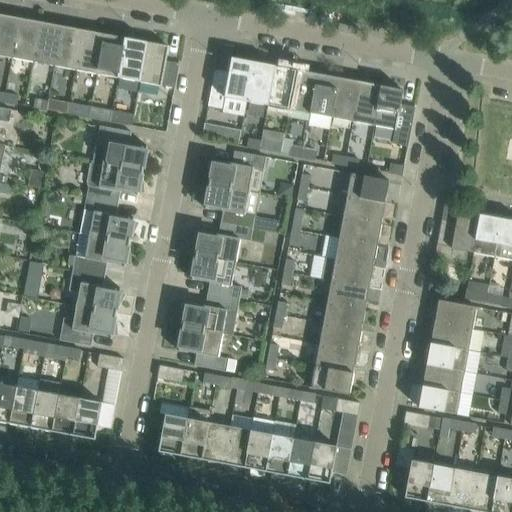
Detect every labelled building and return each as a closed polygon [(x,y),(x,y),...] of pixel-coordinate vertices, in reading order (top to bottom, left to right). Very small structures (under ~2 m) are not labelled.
[(0,15),(0,56),(12,59),(19,19),(0,15)] [(41,23),(19,19),(12,59),(33,63),(41,23)] [(41,23),(33,63),(55,67),(62,27),(41,23)] [(83,31),(62,27),(55,67),(76,71),(83,31)] [(83,31),(76,71),(97,75),(104,35),(83,31)] [(126,39),(104,35),(97,75),(118,78),(126,39)] [(126,39),(118,78),(140,82),(147,43),(126,39)] [(169,47),(147,43),(140,82),(175,89),(179,64),(178,64),(166,62),(169,47)] [(226,98),(246,102),(254,63),(232,59),(229,73),(216,71),(215,71),(208,107),(224,110),(226,98)] [(275,67),(254,63),(246,102),(268,106),(275,67)] [(268,106),(289,110),(296,71),(275,67),(268,106)] [(318,75),(296,71),(289,110),(310,114),(318,75)] [(310,114),(332,118),(339,79),(318,75),(310,114)] [(360,83),(339,79),(332,118),(353,122),(360,83)] [(353,122),(374,126),(381,87),(360,83),(353,122)] [(381,87),(374,126),(395,130),(392,144),(408,147),(416,106),(414,106),(414,108),(401,105),(403,91),(381,87)] [(6,94),(4,103),(17,105),(18,97),(6,94)] [(48,102),(46,111),(68,115),(70,103),(49,99),(48,102)] [(33,108),(46,111),(48,102),(35,100),(33,108)] [(70,103),(68,115),(89,119),(91,107),(70,103)] [(91,107),(89,119),(110,123),(112,111),(91,107)] [(0,121),(9,123),(12,111),(0,108),(0,121)] [(112,111),(110,123),(131,127),(134,115),(112,111)] [(206,123),(203,137),(220,141),(223,127),(206,123)] [(100,127),(93,163),(143,172),(144,166),(151,153),(147,152),(147,147),(146,147),(146,148),(123,144),(125,131),(100,127)] [(248,140),(247,148),(260,151),(261,142),(248,140)] [(261,142),(260,151),(272,153),(274,145),(261,142)] [(291,148),(289,156),(302,158),(304,150),(303,150),(291,148)] [(304,150),(302,158),(315,161),(317,152),(304,150)] [(210,179),(209,185),(249,192),(253,169),(264,171),(266,158),(241,153),(238,165),(215,161),(216,160),(214,160),(213,164),(209,164),(210,179)] [(333,156),(332,164),(345,166),(346,158),(333,156)] [(346,158),(345,166),(357,169),(357,168),(359,160),(346,158)] [(86,198),(112,203),(114,191),(137,195),(137,196),(138,197),(139,192),(143,193),(142,178),(143,172),(93,163),(91,162),(86,185),(89,186),(86,198)] [(388,174),(402,177),(404,167),(390,164),(388,174)] [(31,170),(28,186),(41,189),(44,172),(31,170)] [(385,203),(389,181),(351,174),(347,196),(385,203)] [(300,187),(308,189),(310,176),(302,175),(300,187)] [(0,183),(0,192),(10,194),(12,185),(0,183)] [(245,215),(249,192),(209,185),(208,190),(202,204),(206,204),(205,209),(206,209),(206,208),(230,213),(227,225),(253,230),(255,217),(245,215)] [(290,197),(292,187),(281,185),(279,195),(290,197)] [(300,187),(297,200),(305,202),(308,189),(300,187)] [(381,225),(385,203),(347,196),(343,218),(381,225)] [(80,234),(90,236),(130,243),(131,237),(138,224),(133,223),(134,218),(133,218),(133,219),(109,215),(112,203),(86,198),(80,234)] [(311,212),(296,209),(292,230),(300,231),(307,233),(311,212)] [(452,249),(473,253),(480,215),(458,211),(456,222),(442,220),(435,257),(450,260),(452,249)] [(501,219),(480,215),(473,253),(494,257),(501,219)] [(255,217),(253,229),(276,233),(279,221),(255,217)] [(339,239),(377,246),(381,225),(343,218),(339,239)] [(494,257),(511,260),(511,221),(501,219),(494,257)] [(197,250),(196,256),(236,263),(240,240),(250,242),(253,230),(227,225),(225,236),(202,232),(202,231),(201,231),(200,236),(196,235),(197,250)] [(292,230),(289,243),(298,244),(300,231),(292,230)] [(67,268),(73,269),(98,274),(101,262),(124,266),(124,268),(125,268),(126,263),(130,264),(129,249),(130,243),(90,236),(80,234),(75,259),(69,257),(67,268)] [(373,267),(377,246),(339,239),(335,260),(373,267)] [(231,286),(236,263),(196,256),(195,261),(188,275),(192,275),(192,280),(193,281),(193,279),(216,284),(214,296),(239,301),(242,288),(231,286)] [(321,279),(331,281),(369,288),(373,267),(335,260),(325,258),(321,279)] [(284,272),(292,274),(294,261),(286,260),(284,272)] [(77,307),(117,314),(118,309),(124,295),(120,294),(121,289),(120,289),(119,290),(96,286),(98,274),(73,269),(69,291),(79,293),(77,307)] [(284,272),(281,285),(290,287),(292,274),(284,272)] [(327,302),(365,310),(369,288),(331,281),(327,302)] [(25,284),(24,295),(34,296),(36,286),(25,284)] [(473,301),(486,303),(487,295),(474,292),(473,301)] [(487,295),(486,303),(498,306),(500,297),(487,295)] [(0,296),(0,298),(0,316),(19,319),(22,300),(0,296)] [(184,320),(182,326),(222,334),(225,320),(235,322),(239,301),(214,296),(212,308),(189,303),(189,302),(188,302),(187,307),(183,306),(184,320)] [(439,301),(434,322),(472,329),(476,308),(439,301)] [(276,315),(284,316),(287,303),(278,302),(276,315)] [(361,331),(365,310),(327,302),(323,324),(361,331)] [(115,320),(117,314),(77,307),(74,321),(64,319),(60,341),(85,345),(87,333),(111,337),(110,339),(112,339),(112,334),(117,335),(115,320)] [(276,315),(274,327),(282,329),(284,316),(276,315)] [(20,318),(17,331),(28,333),(31,320),(20,318)] [(468,351),(472,329),(434,322),(430,344),(468,351)] [(319,345),(357,352),(361,331),(323,324),(319,345)] [(218,357),(222,334),(182,326),(181,332),(175,346),(179,347),(178,352),(180,352),(180,351),(203,355),(201,367),(235,374),(237,361),(218,357)] [(11,347),(24,349),(25,341),(12,338),(11,347)] [(24,349),(23,354),(44,358),(45,353),(46,344),(25,341),(24,349)] [(268,357),(276,359),(279,346),(270,344),(268,357)] [(465,372),(468,351),(430,344),(427,365),(465,372)] [(353,373),(357,352),(319,345),(316,366),(353,373)] [(53,355),(66,357),(68,348),(55,346),(53,355)] [(79,359),(81,351),(68,348),(66,357),(79,359)] [(97,367),(122,372),(124,359),(99,354),(97,367)] [(268,357),(266,370),(274,372),(276,359),(268,357)] [(461,393),(465,372),(427,365),(423,386),(461,393)] [(184,370),(160,366),(157,379),(182,383),(184,370)] [(316,366),(311,388),(349,395),(353,373),(316,366)] [(216,385),(217,377),(204,374),(203,383),(216,385)] [(217,377),(216,385),(237,389),(239,381),(217,377)] [(239,381),(237,389),(258,393),(259,391),(259,389),(260,385),(239,381)] [(0,383),(0,423),(4,423),(10,424),(16,387),(0,383)] [(259,391),(258,393),(279,397),(281,389),(260,385),(259,389),(259,391)] [(457,415),(461,393),(423,386),(419,408),(457,415)] [(38,391),(16,387),(10,424),(16,425),(16,427),(16,432),(27,433),(30,433),(31,428),(38,391)] [(500,401),(508,402),(511,389),(510,389),(502,388),(500,401)] [(281,389),(279,397),(301,401),(302,393),(281,389)] [(38,391),(31,428),(37,429),(37,431),(47,431),(52,432),(59,395),(38,391)] [(315,395),(302,393),(301,401),(313,404),(315,395)] [(80,399),(59,395),(52,432),(58,433),(58,435),(68,435),(73,436),(80,399)] [(360,403),(323,396),(321,409),(358,416),(360,403)] [(80,399),(73,436),(95,440),(98,427),(111,429),(115,405),(80,399)] [(497,413),(506,415),(508,402),(500,401),(497,413)] [(189,409),(187,419),(181,456),(187,457),(187,459),(197,459),(202,460),(209,423),(211,413),(189,409)] [(430,416),(406,412),(403,425),(428,429),(430,416)] [(187,419),(166,415),(159,452),(181,456),(187,419)] [(230,427),(223,464),(229,465),(229,467),(239,467),(244,468),(253,419),(232,415),(230,427)] [(431,417),(430,427),(440,429),(442,419),(431,417)] [(265,472),(272,435),(275,423),(253,419),(244,468),(250,469),(251,469),(250,476),(262,477),(264,477),(265,472)] [(449,429),(462,431),(463,422),(450,420),(449,429)] [(463,422),(462,431),(475,434),(476,425),(463,422)] [(230,427),(209,423),(202,460),(208,461),(208,463),(218,463),(223,464),(230,427)] [(506,430),(493,428),(491,437),(504,439),(505,437),(506,430)] [(294,439),(272,435),(265,472),(271,473),(271,479),(282,480),(284,480),(285,476),(287,476),(294,439)] [(315,443),(294,439),(287,476),(293,477),(293,479),(303,479),(308,480),(315,443)] [(330,484),(332,473),(347,476),(351,450),(315,443),(308,480),(330,484)] [(427,502),(433,465),(412,461),(405,498),(427,502)] [(455,469),(433,465),(427,502),(433,503),(433,505),(443,505),(448,506),(455,469)] [(476,473),(455,469),(448,506),(454,507),(454,509),(464,509),(469,510),(476,473)] [(490,511),(497,477),(476,473),(469,510),(475,511),(490,511)] [(511,511),(511,479),(497,477),(490,511),(511,511)]
